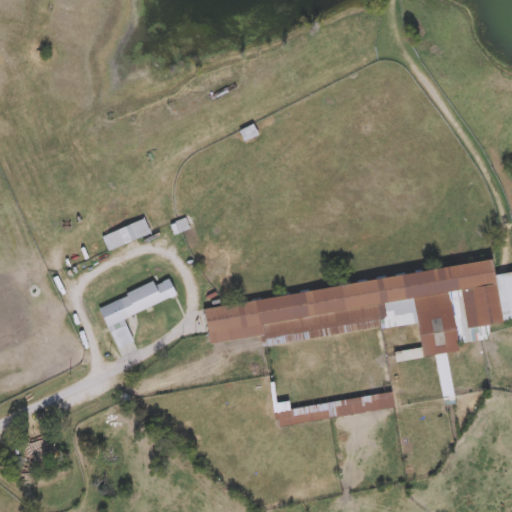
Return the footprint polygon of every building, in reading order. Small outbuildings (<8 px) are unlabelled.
[(203,306),(208,345),(262,338),(263,347),(416,326),(421,359),(435,356),(441,399),(452,397),(446,355),(458,353),(457,345),(486,341),(484,325),(511,321),(511,274),(492,277),(490,267),(203,306)] [(105,327),(177,300),(169,280),(98,307),(105,327)] [(118,350),(133,343),(125,327),(110,334),(118,350)] [(361,399),(362,405),(372,404),(373,411),(393,408),(391,395),(361,399)] [(274,415),(289,412),(287,404),(272,407),(274,415)]
